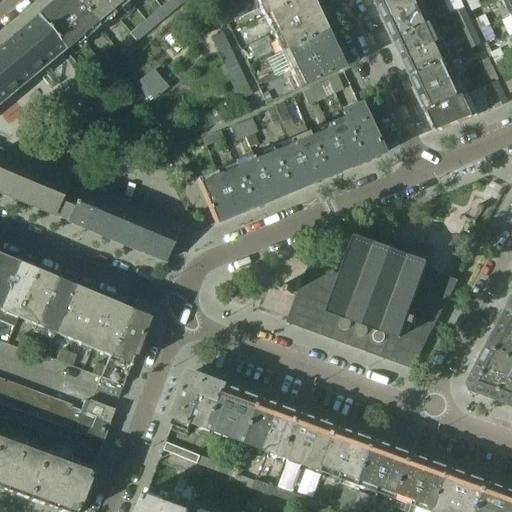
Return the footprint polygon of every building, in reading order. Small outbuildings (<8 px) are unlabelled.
[(98,29),(73,0),(57,0),(51,5),(82,42),(98,29)] [(113,16),(99,0),(73,0),(98,29),(113,16)] [(128,3),(125,0),(99,0),(113,16),(128,3)] [(176,0),(169,0),(159,9),(165,17),(180,4),(176,0)] [(263,18),(300,0),(254,0),(243,6),(236,9),(231,11),(233,16),(235,20),(259,9),(263,18)] [(315,15),(307,0),(300,0),(263,18),(272,36),(315,15)] [(422,0),(382,0),(376,3),(384,22),(424,3),(422,0)] [(443,0),(449,14),(451,13),(456,11),(457,10),(462,8),(458,0),(443,0)] [(465,0),(471,12),(481,7),(477,0),(465,0)] [(509,15),(511,13),(511,0),(501,0),(506,9),(509,15)] [(228,4),(229,8),(231,11),(236,9),(234,4),(233,1),(228,4)] [(424,3),(384,22),(393,40),(433,21),(424,3)] [(82,42),(51,5),(36,18),(63,51),(64,52),(73,44),(76,47),(82,42)] [(465,29),(471,26),(462,8),(457,10),(465,29)] [(159,9),(144,22),(150,30),(165,17),(159,9)] [(509,15),(506,9),(499,13),(501,18),(509,15)] [(231,11),(223,15),(225,20),(233,16),(231,11)] [(280,54),(324,34),(315,15),(272,36),(280,54)] [(233,16),(225,20),(227,24),(235,20),(233,16)] [(475,20),(479,31),(489,26),(485,16),(475,20)] [(0,103),(63,51),(36,18),(0,47),(0,103)] [(433,21),(393,40),(402,58),(441,40),(433,21)] [(144,22),(128,35),(135,43),(150,30),(144,22)] [(479,44),(471,26),(465,29),(474,47),(479,44)] [(250,95),(221,34),(210,39),(239,101),(250,95)] [(289,72),(332,52),(324,34),(280,54),(289,72)] [(270,44),(267,38),(248,47),(239,51),(244,60),(252,56),(253,60),(271,51),(267,45),(270,44)] [(441,40),(402,58),(410,76),(450,58),(441,40)] [(497,50),(494,42),(486,46),(495,65),(505,60),(500,49),(497,50)] [(100,51),(93,57),(97,61),(100,59),(104,55),(100,51)] [(474,55),(480,67),(488,63),(483,51),(474,55)] [(297,90),(341,70),(332,52),(289,72),(297,90)] [(104,55),(100,59),(106,66),(111,63),(104,55)] [(87,62),(91,67),(94,64),(97,61),(93,57),(87,62)] [(450,58),(410,76),(419,95),(459,76),(450,58)] [(106,66),(100,59),(97,61),(104,69),(106,66)] [(511,80),(511,75),(505,60),(495,65),(504,84),(511,80)] [(104,69),(97,61),(94,64),(100,71),(104,69)] [(497,82),(488,63),(480,67),(488,86),(497,82)] [(100,71),(94,64),(91,67),(97,74),(100,71)] [(153,69),(138,82),(153,100),(169,87),(153,69)] [(271,73),(254,81),(256,87),(265,83),(274,79),(271,73)] [(459,76),(419,95),(428,114),(467,95),(459,76)] [(504,97),(497,82),(488,86),(495,101),(504,97)] [(337,85),(333,87),(329,89),(331,93),(339,90),(337,85)] [(307,99),(303,90),(299,91),(298,92),(302,101),(307,99)] [(318,94),(314,95),(310,97),(312,102),(320,99),(318,94)] [(467,95),(428,114),(436,133),(477,116),(467,95)] [(310,97),(307,99),(302,101),(305,105),(312,102),(310,97)] [(183,125),(188,136),(244,112),(239,101),(183,125)] [(283,104),(280,105),(272,108),(276,117),(284,137),(287,143),(304,136),(301,127),(293,131),(283,104)] [(381,156),(358,107),(341,115),(343,120),(362,164),(381,156)] [(276,117),(272,119),(268,120),(270,126),(278,123),(276,117)] [(362,164),(343,120),(324,128),(342,172),(362,164)] [(342,172),(324,128),(304,136),(322,180),(342,172)] [(241,135),(236,137),(232,139),(234,144),(243,141),(241,135)] [(304,136),(287,143),(286,143),(305,188),(322,180),(304,136)] [(305,188),(286,143),(269,151),(287,195),(305,188)] [(287,195),(269,151),(250,158),(268,203),(287,195)] [(0,195),(52,217),(53,216),(67,222),(81,187),(84,181),(69,175),(66,181),(0,153),(0,195)] [(268,203),(250,158),(232,166),(250,210),(268,203)] [(250,210),(232,166),(214,174),(232,218),(250,210)] [(232,218),(214,174),(195,181),(214,226),(232,218)] [(81,187),(67,222),(67,223),(164,264),(179,228),(81,187)] [(308,264),(286,324),(411,370),(456,285),(424,273),(428,263),(356,237),(342,276),(308,264)] [(0,303),(15,267),(0,260),(0,303)] [(0,323),(12,328),(16,319),(34,275),(15,267),(0,303),(0,323)] [(34,327),(53,282),(34,275),(16,319),(34,327)] [(50,340),(52,334),(71,290),(53,282),(34,327),(32,333),(50,340)] [(71,342),(89,298),(71,290),(52,334),(71,342)] [(89,350),(107,305),(89,298),(71,342),(89,350)] [(108,358),(126,313),(107,305),(89,350),(108,358)] [(511,313),(506,310),(496,329),(511,337),(511,313)] [(134,363),(141,343),(138,342),(144,325),(142,320),(126,313),(108,358),(99,379),(122,387),(131,362),(134,363)] [(511,337),(496,329),(487,346),(511,359),(511,337)] [(22,337),(17,348),(24,351),(29,340),(22,337)] [(511,359),(487,346),(478,364),(499,375),(511,381),(511,359)] [(59,350),(55,362),(63,365),(67,353),(59,350)] [(67,353),(63,365),(70,368),(75,356),(67,353)] [(99,378),(103,367),(94,364),(90,375),(99,378)] [(487,398),(499,375),(478,364),(467,384),(470,392),(487,398)] [(226,387),(190,374),(183,392),(180,391),(173,411),(176,412),(171,426),(188,433),(191,425),(210,432),(226,387)] [(505,405),(511,384),(511,381),(499,375),(487,398),(505,405)] [(122,387),(99,379),(94,392),(117,400),(122,387)] [(11,385),(0,381),(0,406),(3,407),(11,385)] [(22,389),(11,385),(3,407),(14,411),(22,389)] [(229,439),(245,394),(226,387),(210,432),(229,439)] [(33,393),(22,389),(14,411),(25,415),(33,393)] [(33,393),(25,415),(37,420),(45,398),(33,393)] [(248,446),(264,401),(245,394),(229,439),(248,446)] [(57,402),(45,398),(37,420),(49,424),(57,402)] [(267,453),(283,408),(264,401),(248,446),(267,453)] [(57,402),(49,424),(61,429),(68,409),(69,407),(57,402)] [(108,424),(113,412),(88,403),(84,415),(79,414),(72,433),(86,438),(93,419),(108,424)] [(285,460),(302,415),(283,408),(267,453),(285,460)] [(79,414),(68,409),(61,429),(72,433),(79,414)] [(4,412),(1,419),(6,421),(9,414),(4,412)] [(15,416),(9,414),(6,421),(12,423),(15,416)] [(303,467),(320,421),(302,415),(285,460),(303,467)] [(20,418),(15,416),(12,423),(17,425),(20,418)] [(20,418),(17,425),(23,428),(26,420),(20,418)] [(101,443),(108,424),(93,419),(86,438),(101,443)] [(32,422),(26,420),(23,428),(29,430),(32,422)] [(322,474),(339,428),(320,421),(303,467),(322,474)] [(37,424),(32,422),(29,430),(34,432),(37,424)] [(43,426),(37,424),(34,432),(40,434),(43,426)] [(48,428),(43,426),(40,434),(46,436),(48,428)] [(48,428),(46,436),(51,438),(54,430),(48,428)] [(341,481),(358,435),(339,428),(322,474),(341,481)] [(60,433),(54,430),(51,438),(57,440),(60,433)] [(65,435),(60,433),(57,440),(63,442),(65,435)] [(71,437),(65,435),(63,442),(69,444),(71,437)] [(360,488),(377,442),(358,435),(341,481),(360,488)] [(77,439),(71,437),(69,444),(74,446),(77,439)] [(0,491),(5,493),(22,446),(0,438),(0,491)] [(83,441),(77,439),(74,446),(80,449),(83,441)] [(88,443),(83,441),(80,449),(86,451),(88,443)] [(379,494),(395,449),(377,442),(360,488),(379,494)] [(94,445),(88,443),(86,451),(91,453),(94,445)] [(100,447),(94,445),(91,453),(97,455),(100,447)] [(28,502),(45,455),(22,446),(5,493),(28,502)] [(397,501),(413,456),(395,449),(379,494),(397,501)] [(51,510),(68,463),(45,455),(28,502),(51,510)] [(217,472),(220,463),(201,456),(198,465),(217,472)] [(417,508),(433,463),(413,456),(397,501),(417,508)] [(55,511),(75,511),(91,472),(68,463),(51,510),(55,511)] [(236,477),(239,470),(220,463),(217,472),(236,479),(236,477)] [(426,511),(437,511),(452,470),(433,463),(417,508),(426,511)] [(178,477),(181,468),(172,465),(169,474),(178,477)] [(184,491),(191,472),(181,468),(178,477),(174,487),(184,491)] [(458,511),(472,477),(452,470),(437,511),(458,511)] [(236,479),(234,483),(253,490),(255,484),(236,477),(236,479)] [(479,511),(490,484),(472,477),(458,511),(479,511)] [(501,511),(509,491),(490,484),(479,511),(501,511)] [(226,485),(222,494),(221,497),(229,500),(234,488),(226,485)] [(259,492),(272,497),(274,491),(261,486),(259,492)] [(219,503),(221,497),(222,494),(212,490),(209,499),(219,503)] [(274,491),(272,497),(290,503),(292,498),(274,491)] [(511,511),(511,492),(509,491),(501,511),(511,511)] [(165,511),(169,501),(147,492),(139,511),(165,511)] [(257,511),(267,511),(271,502),(261,498),(256,511),(257,511)] [(290,503),(309,510),(311,505),(292,498),(290,503)] [(190,511),(192,509),(169,501),(165,511),(190,511)] [(278,511),(281,506),(271,502),(267,511),(278,511)]
